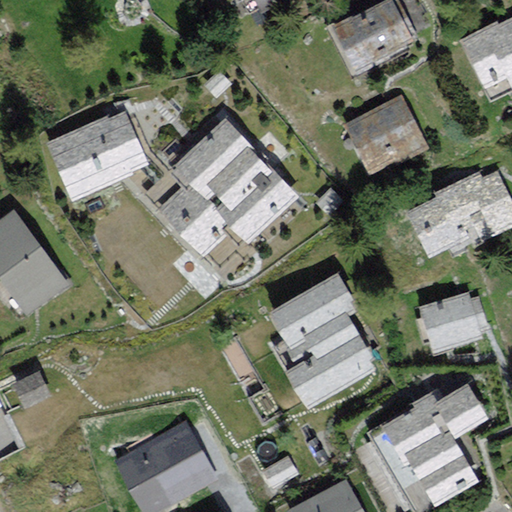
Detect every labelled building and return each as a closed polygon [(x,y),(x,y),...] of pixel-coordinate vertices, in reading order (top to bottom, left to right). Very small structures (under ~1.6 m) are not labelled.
[(238,0),(249,21),(292,0),(238,0)] [(417,0),(391,0),(325,29),(347,78),(411,49),(406,40),(413,36),(407,26),(425,17),(417,0)] [(493,25),(454,42),(484,104),(511,90),(511,20),(495,28),(493,25)] [(428,151),(402,99),(340,130),(366,182),(428,151)] [(138,133),(111,155),(130,173),(114,188),(158,235),(164,230),(198,262),(201,259),(224,283),(308,207),(221,120),(170,165),(138,133)] [(437,202),(407,215),(428,259),(456,247),(462,255),(511,232),(511,209),(497,176),(482,183),(479,177),(433,196),(437,202)] [(77,280),(19,204),(0,217),(0,267),(34,312),(77,280)] [(333,279),(262,318),(291,368),(277,376),(298,413),(369,372),(364,364),(375,358),(365,338),(357,344),(341,321),(351,315),(333,279)] [(468,297),(415,312),(430,357),(480,343),(479,337),(491,334),(480,300),(469,304),(468,297)] [(46,366),(21,379),(31,398),(56,385),(46,366)] [(408,417),(367,438),(409,511),(430,511),(477,485),(452,443),(483,425),(465,390),(431,408),(427,400),(404,410),(408,417)] [(157,511),(201,489),(171,432),(114,462),(140,511),(157,511)] [(274,483),(294,472),(286,460),(267,471),(274,483)] [(360,511),(343,481),(288,511),(360,511)]
